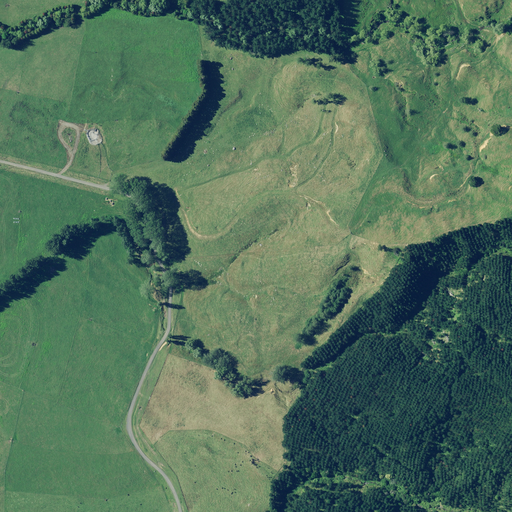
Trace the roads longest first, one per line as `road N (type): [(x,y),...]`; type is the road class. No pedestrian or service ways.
road 1 (track): [(175,511),(129,431),(167,281),(152,215),(113,190),(0,162)]
road 2 (track): [(437,201),(415,202),(394,186),(381,187),(344,233),(319,208),(268,193),(209,239),(191,235),(161,186),(128,180),(113,190)]
